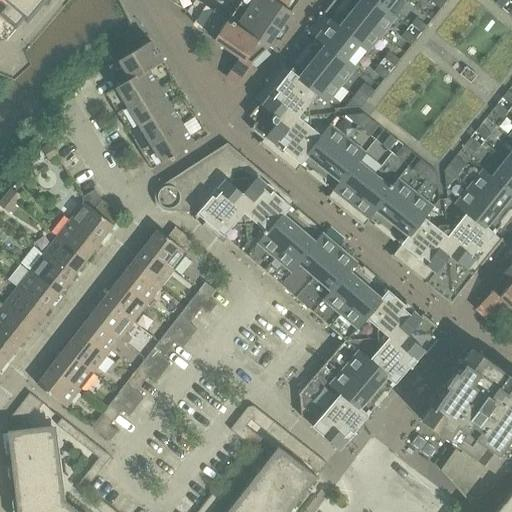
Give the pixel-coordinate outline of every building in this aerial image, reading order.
[(0,0),(0,2),(6,8),(1,14),(15,27),(24,17),(29,17),(35,10),(35,4),(38,0),(0,0)] [(167,0),(186,12),(191,20),(192,22),(204,5),(202,4),(196,0),(167,0)] [(228,77),(228,80),(231,82),(233,83),(236,83),(238,82),(250,64),(265,51),(299,0),(241,0),(227,21),(204,5),(192,22),(199,31),(239,58),(228,74),(228,77)] [(431,0),(346,0),(253,117),(255,120),(256,125),(254,127),(449,282),(450,280),(453,279),(511,208),(511,105),(442,193),(342,112),(431,0)] [(511,0),(431,0),(342,112),(442,193),(511,105),(511,0)] [(173,157),(208,136),(150,42),(107,68),(119,86),(105,95),(151,170),(169,159),(170,161),(174,159),(173,157)] [(195,220),(202,226),(203,225),(215,236),(214,237),(219,240),(223,236),(226,239),(231,242),(345,340),(298,395),(299,396),(301,414),(300,416),(338,449),(434,338),(432,336),(432,332),(433,329),(316,229),(318,227),(298,209),(296,211),(290,206),(293,203),(294,203),(296,202),(227,143),(161,186),(159,187),(158,189),(157,190),(156,192),(155,194),(155,196),(155,198),(155,200),(156,202),(156,204),(157,206),(159,207),(160,208),(162,210),(164,210),(166,211),(168,211),(197,213),(194,217),(196,218),(195,220)] [(57,156),(50,144),(42,150),(49,161),(57,156)] [(11,189),(5,197),(14,205),(21,197),(11,189)] [(0,207),(8,213),(14,205),(5,197),(0,202),(0,207)] [(70,220),(99,243),(113,226),(121,216),(101,200),(93,210),(83,203),(70,220)] [(57,237),(86,260),(99,243),(70,220),(57,237)] [(157,230),(143,247),(173,271),(186,253),(195,243),(175,227),(167,238),(157,230)] [(72,277),(86,260),(57,237),(43,254),(72,277)] [(159,288),(173,271),(143,247),(130,265),(159,288)] [(43,254),(30,271),(59,294),(72,277),(43,254)] [(502,299),(511,308),(511,263),(504,272),(494,290),(481,305),(480,306),(479,307),(479,308),(479,310),(479,311),(480,312),(481,313),(482,314),(483,315),(485,315),(486,315),(487,314),(489,314),(490,313),(502,299)] [(159,288),(130,265),(116,282),(146,305),(159,288)] [(46,311),(59,294),(30,271),(16,288),(46,311)] [(116,282),(103,299),(133,322),(146,305),(116,282)] [(209,298),(215,290),(205,282),(198,291),(209,298)] [(16,288),(3,305),(32,328),(46,311),(16,288)] [(119,339),(133,322),(103,299),(89,316),(119,339)] [(185,308),(195,315),(202,307),(192,299),(185,308)] [(32,328),(3,305),(0,308),(0,330),(19,345),(32,328)] [(189,324),(195,315),(185,308),(179,316),(189,324)] [(89,316),(76,333),(106,356),(119,339),(89,316)] [(0,330),(0,358),(5,362),(19,345),(0,330)] [(92,373),(106,356),(76,333),(63,350),(92,373)] [(165,333),(159,342),(169,349),(175,341),(165,333)] [(162,358),(169,349),(159,342),(152,350),(162,358)] [(430,407),(421,420),(449,441),(434,463),(470,504),(511,466),(511,377),(472,349),(462,362),(462,361),(457,362),(450,370),(454,373),(446,385),(445,385),(441,386),(440,385),(428,402),(429,403),(430,407)] [(63,350),(49,367),(79,391),(92,373),(63,350)] [(66,408),(79,391),(49,367),(36,384),(66,408)] [(138,367),(132,376),(142,383),(148,375),(138,367)] [(135,392),(142,383),(132,376),(125,384),(135,392)] [(311,484),(317,477),(282,450),(233,511),(70,511),(60,504),(50,426),(29,428),(28,424),(28,423),(24,421),(34,408),(37,410),(42,404),(29,393),(9,418),(11,431),(7,431),(12,473),(16,473),(16,478),(13,482),(15,496),(19,499),(19,504),(16,504),(17,511),(284,511),(287,509),(290,511),(306,490),(303,488),(307,484),(311,484)] [(105,410),(115,418),(122,409),(112,401),(105,410)] [(327,464),(287,432),(253,406),(248,406),(229,430),(253,449),(261,439),(246,426),(250,420),(319,474),(327,464)] [(109,426),(115,418),(105,410),(99,418),(109,426)] [(111,457),(102,450),(61,418),(56,425),(98,458),(75,487),(79,490),(77,492),(81,495),(86,488),(97,474),(111,457)] [(511,511),(511,489),(494,511),(511,511)] [(212,494),(197,511),(211,511),(221,500),(212,494)] [(115,511),(99,499),(93,507),(98,511),(115,511)]
